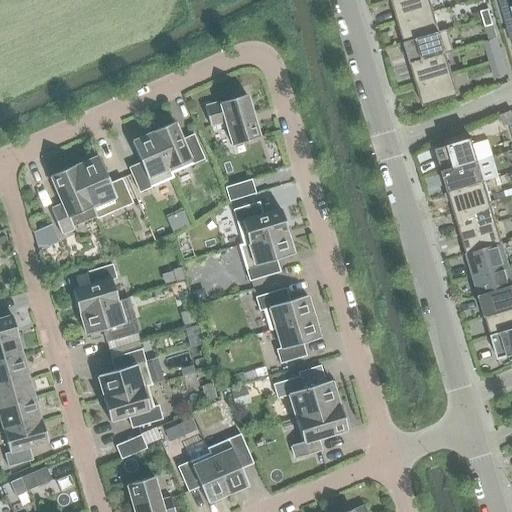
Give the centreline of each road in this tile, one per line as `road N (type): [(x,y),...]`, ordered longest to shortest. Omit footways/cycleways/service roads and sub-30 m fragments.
road 1 (residential): [(385,460),(269,74),(258,60),(241,59),(0,161)]
road 2 (residential): [(0,166),(98,511)]
road 3 (unclassified): [(458,401),(383,148)]
road 4 (unclassified): [(383,148),(339,0)]
road 5 (residential): [(383,148),(511,93)]
road 6 (residential): [(385,460),(266,511)]
